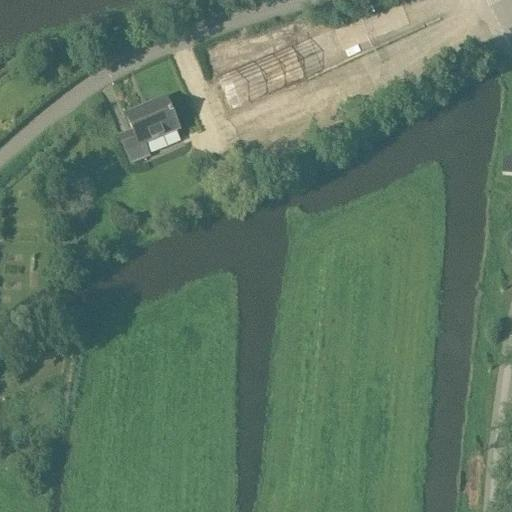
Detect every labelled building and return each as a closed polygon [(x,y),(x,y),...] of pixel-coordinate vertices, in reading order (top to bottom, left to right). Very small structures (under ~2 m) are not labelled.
[(276,52),(258,60),(275,101),(282,98),(277,87),(289,82),(276,52)] [(252,62),(234,70),(248,103),(266,95),(252,62)] [(310,77),(299,81),(308,103),(319,98),(310,77)] [(143,147),(179,131),(165,99),(125,116),(132,132),(119,137),(131,165),(148,158),(143,147)] [(237,102),(228,105),(236,126),(245,122),(237,102)] [(511,176),(511,158),(502,158),(500,175),(511,176)]
